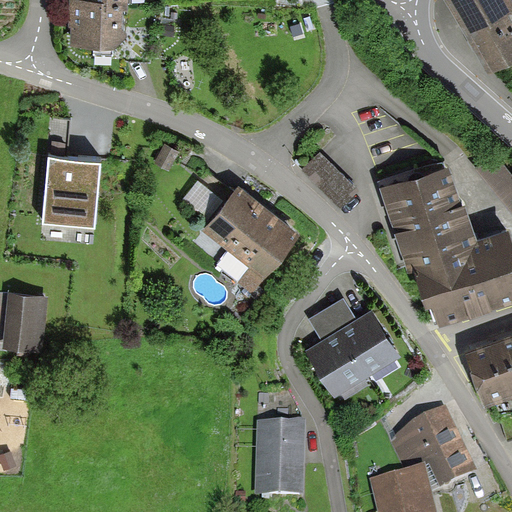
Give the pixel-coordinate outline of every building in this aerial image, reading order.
[(511,0),(449,0),(488,65),(511,51),(511,0)] [(117,6),(73,5),(66,4),(65,48),(115,50),(117,6)] [(64,146),(66,121),(37,119),(34,159),(45,160),(40,221),(92,224),(98,149),(64,146)] [(511,156),(501,144),(478,165),(511,203),(511,156)] [(307,165),(342,201),(358,186),(323,149),(307,165)] [(511,291),(511,234),(510,229),(475,239),(452,160),(385,179),(412,273),(422,270),(435,314),(511,291)] [(204,175),(227,191),(232,184),(210,167),(204,175)] [(211,214),(225,194),(201,176),(187,196),(211,214)] [(202,226),(227,247),(216,262),(253,292),(306,228),(243,176),(202,226)] [(6,287),(0,346),(45,350),(51,291),(6,287)] [(324,333),(309,343),(340,392),(405,351),(374,302),(356,313),(343,292),(311,312),(324,333)] [(511,330),(466,347),(486,403),(494,400),(510,438),(511,437),(511,330)] [(438,511),(434,493),(478,472),(445,406),(398,430),(418,469),(375,477),(381,511),(438,511)] [(304,492),(306,420),(260,419),(258,490),(304,492)]
